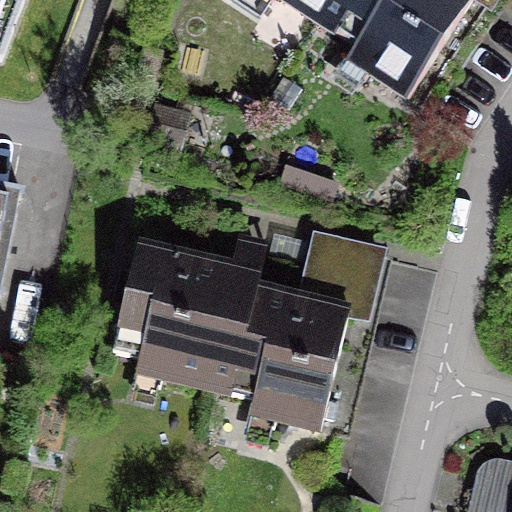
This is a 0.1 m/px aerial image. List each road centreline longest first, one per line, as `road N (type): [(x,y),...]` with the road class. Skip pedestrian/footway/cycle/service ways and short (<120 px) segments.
road 1 (residential): [(438,384),(491,163),(511,118)]
road 2 (residential): [(405,511),(438,384)]
